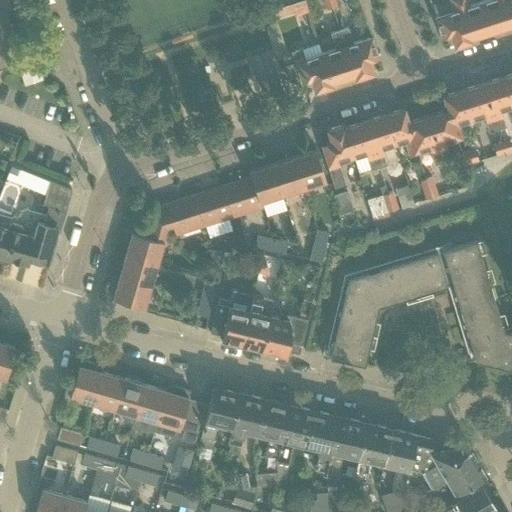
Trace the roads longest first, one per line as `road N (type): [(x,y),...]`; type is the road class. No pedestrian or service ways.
road 1 (residential): [(506,429),(65,321)]
road 2 (residential): [(119,176),(418,81)]
road 3 (residential): [(7,511),(65,321)]
road 4 (residential): [(119,176),(58,0)]
road 5 (residential): [(65,321),(104,188),(119,176)]
